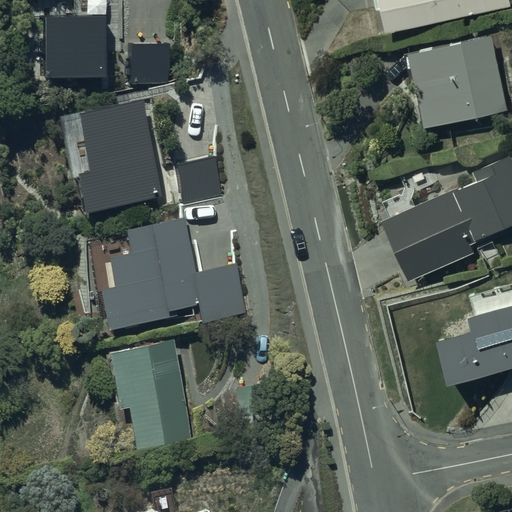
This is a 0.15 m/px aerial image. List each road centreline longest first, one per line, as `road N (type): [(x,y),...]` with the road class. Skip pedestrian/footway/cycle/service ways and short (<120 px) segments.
road 1 (residential): [(374,481),(262,0)]
road 2 (residential): [(511,454),(374,481)]
